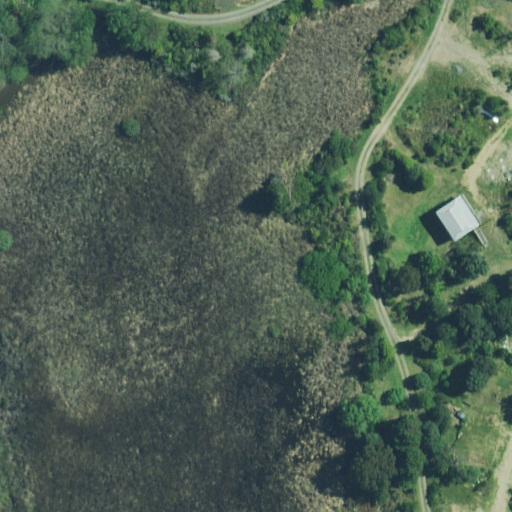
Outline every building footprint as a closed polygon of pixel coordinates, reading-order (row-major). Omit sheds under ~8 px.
[(481,224),(462,197),(435,215),(441,224),(434,229),(438,235),(446,230),(454,242),(481,224)] [(511,341),(509,338),(503,345),(511,352),(511,341)] [(497,395),(499,386),(501,379),(492,377),(488,393),(497,395)] [(511,389),(499,386),(497,395),(511,398),(511,389)] [(484,458),(471,456),(470,467),(483,468),(484,458)] [(469,511),(469,502),(453,503),(454,511),(469,511)]
